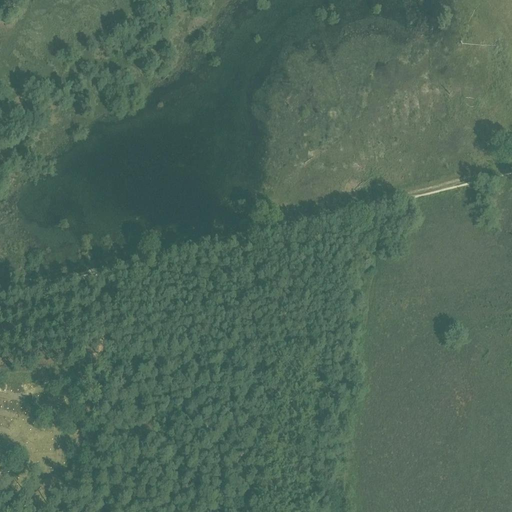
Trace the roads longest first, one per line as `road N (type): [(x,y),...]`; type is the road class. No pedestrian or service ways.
road 1 (track): [(511,169),(0,296)]
road 2 (unknown): [(356,208),(325,360),(312,511)]
